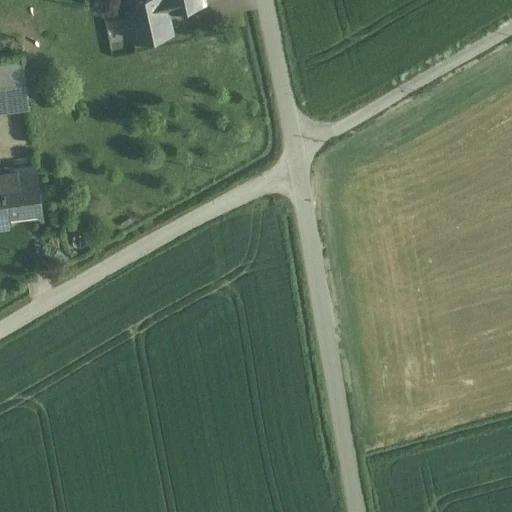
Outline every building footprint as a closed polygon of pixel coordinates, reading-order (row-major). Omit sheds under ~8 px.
[(164,0),(130,0),(125,1),(133,40),(162,33),(165,30),(161,15),(163,11),(167,10),(164,0)] [(164,0),(167,10),(205,2),(204,0),(164,0)] [(0,56),(0,107),(28,104),(21,53),(0,56)] [(35,164),(3,168),(10,222),(9,212),(39,208),(40,218),(42,218),(35,164)] [(3,168),(0,168),(0,223),(10,222),(3,168)]
